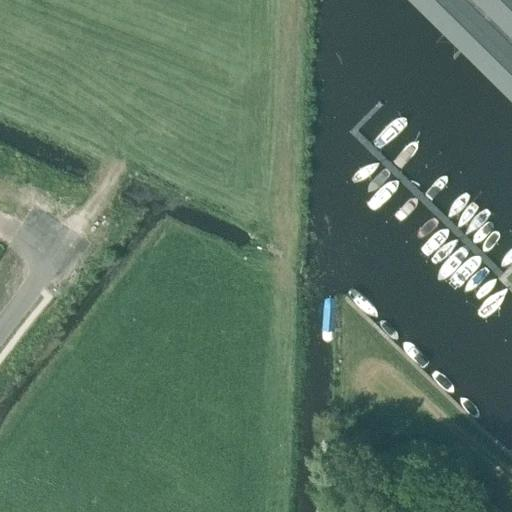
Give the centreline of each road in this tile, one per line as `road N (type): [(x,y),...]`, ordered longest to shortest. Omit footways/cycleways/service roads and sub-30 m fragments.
road 1 (residential): [(0,330),(62,252),(0,223)]
road 2 (track): [(388,366),(511,474)]
road 3 (track): [(438,410),(375,401),(363,380),(376,365),(388,366)]
